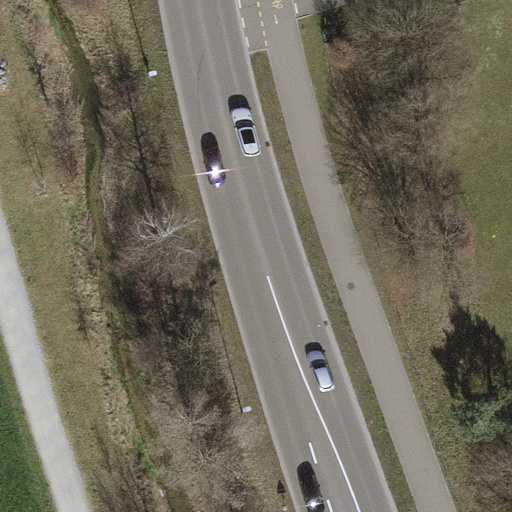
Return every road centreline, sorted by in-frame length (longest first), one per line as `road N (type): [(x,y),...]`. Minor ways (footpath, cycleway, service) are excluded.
road 1 (secondary): [(201,0),(215,73),(349,511)]
road 2 (track): [(72,511),(0,257)]
